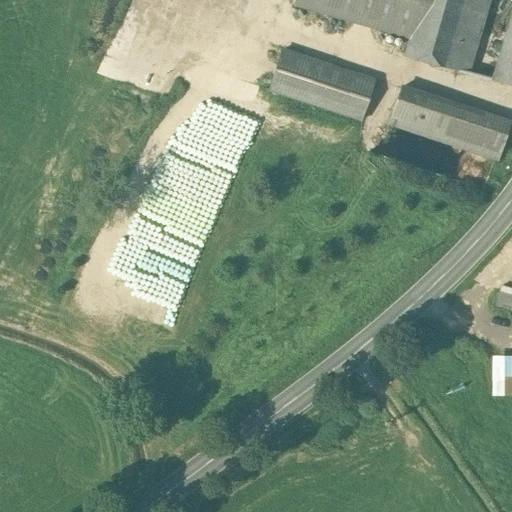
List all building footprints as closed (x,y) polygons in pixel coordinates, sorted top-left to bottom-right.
[(186,30),(195,0),(142,0),(138,15),(186,30)] [(295,0),(294,5),(409,38),(420,0),(295,0)] [(511,0),(420,0),(409,38),(404,56),(449,69),(467,0),(511,0),(511,3),(492,80),(511,85),(511,0)] [(376,80),(282,49),(269,88),(363,119),(376,80)] [(509,125),(402,88),(390,121),(498,158),(509,125)] [(511,289),(501,286),(495,306),(511,311),(511,307),(511,289)] [(511,360),(494,361),(494,391),(511,391),(511,360)]
